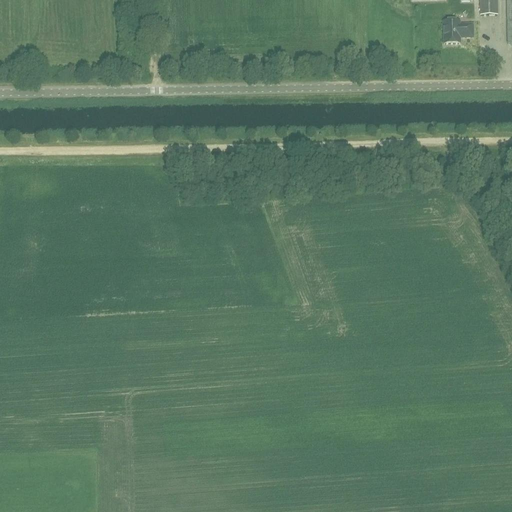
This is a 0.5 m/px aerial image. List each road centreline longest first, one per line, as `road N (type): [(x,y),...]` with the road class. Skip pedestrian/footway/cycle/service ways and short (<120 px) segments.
road 1 (track): [(0,151),(511,140)]
road 2 (tertiary): [(0,93),(511,84)]
